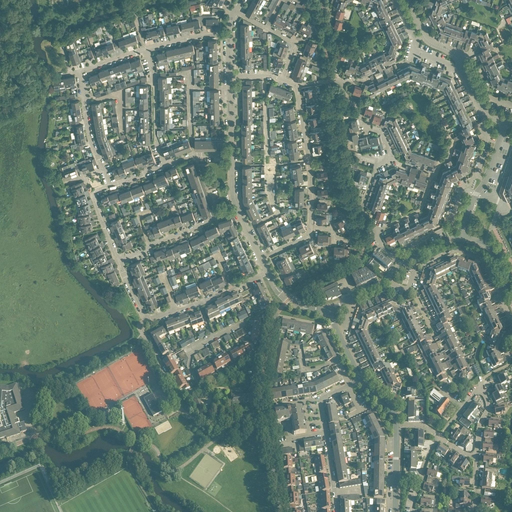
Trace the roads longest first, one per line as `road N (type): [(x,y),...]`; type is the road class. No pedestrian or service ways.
road 1 (residential): [(260,258),(312,228),(295,86)]
road 2 (residential): [(377,230),(361,210),(377,165),(391,158),(382,132),(362,126),(342,80)]
road 3 (residential): [(144,322),(267,272)]
road 4 (unclassified): [(478,101),(456,58),(430,44),(406,0)]
road 5 (residential): [(390,255),(448,226),(475,175)]
